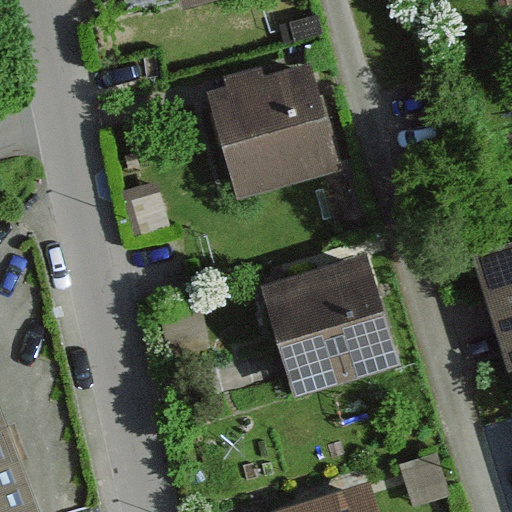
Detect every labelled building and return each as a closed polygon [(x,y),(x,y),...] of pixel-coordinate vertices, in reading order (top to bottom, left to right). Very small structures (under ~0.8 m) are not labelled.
[(175,0),(179,12),(225,0),(175,0)] [(310,70),(207,100),(238,203),(340,173),(310,70)] [(511,248),(472,262),(511,377),(511,376),(511,248)] [(363,260),(262,296),(299,400),(400,364),(363,260)] [(0,511),(33,511),(0,424),(0,511)] [(302,511),(375,511),(369,493),(302,511)]
